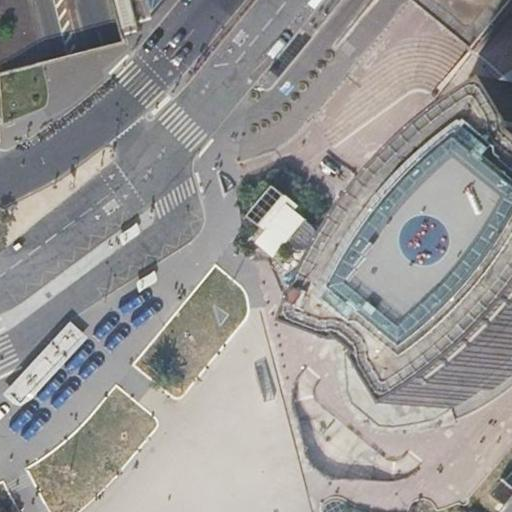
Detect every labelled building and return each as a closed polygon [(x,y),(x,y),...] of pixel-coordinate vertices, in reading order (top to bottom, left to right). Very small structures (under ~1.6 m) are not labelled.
[(144,0),(224,405),(232,401),(241,398),(187,0),(144,0)] [(511,0),(419,0),(476,50),(481,44),(492,30),(503,17),(511,24),(511,0)] [(492,30),(481,44),(511,63),(511,24),(503,17),(492,30)] [(511,108),(511,107),(491,122),(464,146),(427,186),(406,213),(391,233),(389,237),(386,241),(384,245),(379,254),(364,286),(369,289),(354,328),(399,345),(404,347),(408,347),(410,345),(417,350),(424,356),(423,358),(423,361),(426,365),(452,409),(488,386),(492,391),(511,374),(511,108)] [(386,228),(391,233),(406,213),(427,186),(464,146),(459,140),(439,159),(417,185),(399,209),(386,228)] [(274,187),(248,217),(259,225),(266,231),(259,240),(271,249),(278,254),(285,245),(290,248),(294,250),(300,250),(304,249),(309,246),(310,244),(313,239),(313,237),(313,234),(311,227),(309,224),(293,211),(297,207),(283,195),(274,187)] [(82,339),(71,327),(8,393),(19,403),(82,339)] [(492,494),(507,506),(511,499),(511,472),(506,480),(504,479),(500,484),(492,494)]
